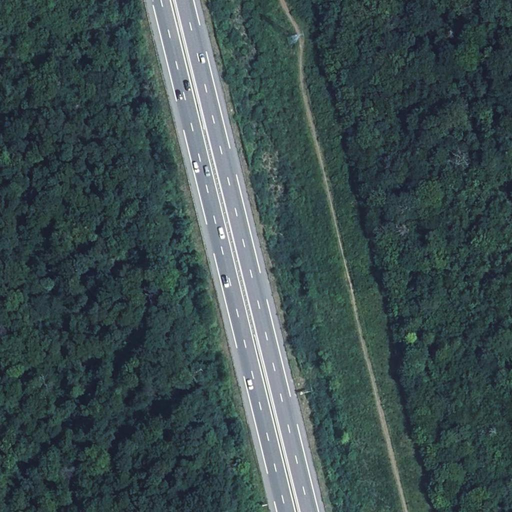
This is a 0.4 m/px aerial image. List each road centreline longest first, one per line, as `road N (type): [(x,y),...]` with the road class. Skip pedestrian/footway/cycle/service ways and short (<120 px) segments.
road 1 (motorway): [(308,511),(183,0)]
road 2 (motorway): [(160,0),(285,511)]
road 3 (track): [(0,286),(19,374),(156,442),(174,511)]
